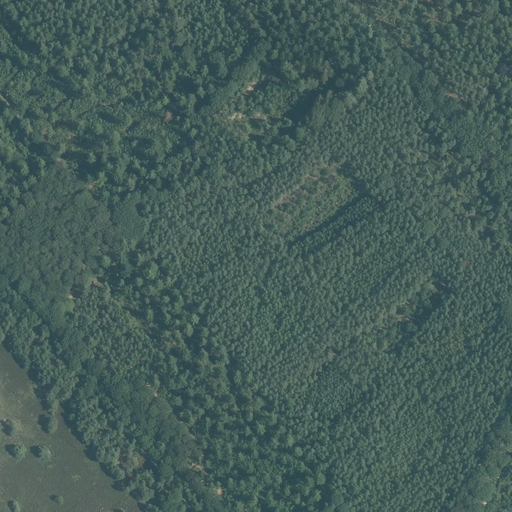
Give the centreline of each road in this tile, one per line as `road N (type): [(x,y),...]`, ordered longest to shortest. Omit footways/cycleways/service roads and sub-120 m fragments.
road 1 (track): [(0,94),(133,243),(344,511)]
road 2 (track): [(393,51),(275,171),(245,187),(93,0)]
road 3 (track): [(223,0),(511,333)]
road 4 (track): [(0,291),(195,511)]
road 5 (track): [(346,0),(511,183)]
